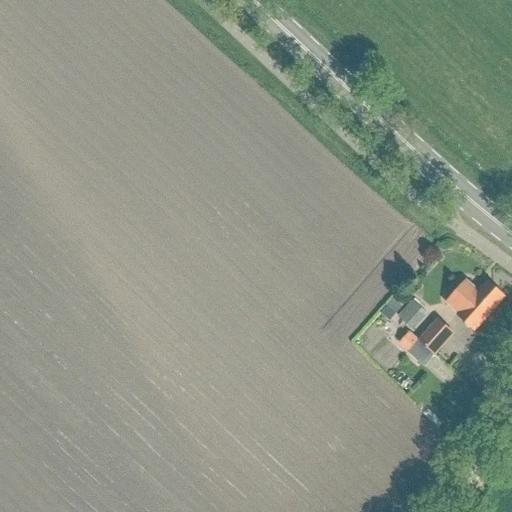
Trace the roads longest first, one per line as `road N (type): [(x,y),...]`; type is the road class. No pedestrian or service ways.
road 1 (secondary): [(511,235),(251,0)]
road 2 (unclassified): [(448,511),(511,409)]
